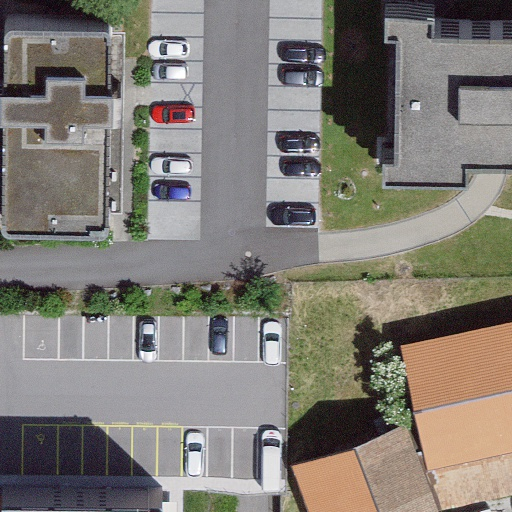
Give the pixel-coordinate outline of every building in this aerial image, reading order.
[(431,15),(384,14),(384,37),(398,38),(394,158),(381,158),(381,183),(469,186),(469,161),(511,161),(511,31),(431,30),(431,15)] [(113,23),(0,22),(0,237),(111,238),(113,23)] [(511,311),(399,338),(442,508),(511,492),(511,311)] [(437,511),(401,415),(288,457),(309,511),(437,511)] [(160,511),(161,489),(1,490),(0,511),(160,511)]
